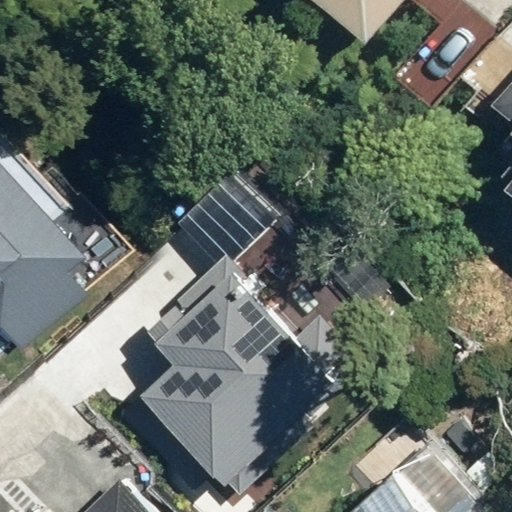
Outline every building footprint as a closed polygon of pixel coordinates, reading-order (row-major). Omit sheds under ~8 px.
[(305,0),(368,50),(409,0),(305,0)] [(511,190),(508,195),(511,198),(511,88),(497,105),(511,117),(511,133),(490,159),(511,177),(511,190)] [(0,335),(14,351),(81,290),(55,263),(71,249),(0,173),(0,335)] [(212,476),(228,492),(364,360),(323,318),(301,339),(223,259),(148,332),(179,364),(123,418),(196,492),(212,476)] [(439,511),(398,470),(355,511),(439,511)] [(150,511),(122,481),(88,511),(33,511),(32,510),(29,511),(150,511)]
